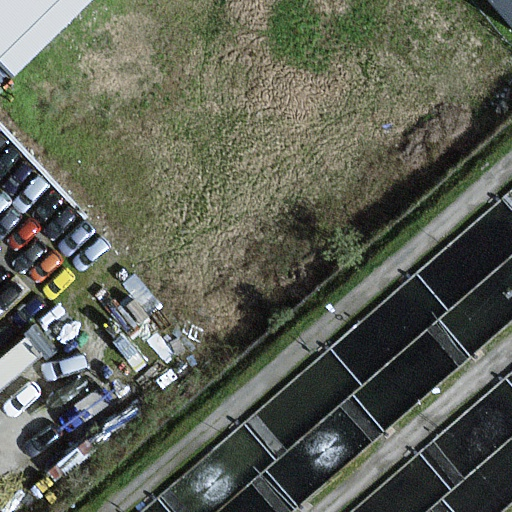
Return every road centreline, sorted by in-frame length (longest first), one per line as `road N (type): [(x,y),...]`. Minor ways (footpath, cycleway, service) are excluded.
road 1 (track): [(511,162),(111,511)]
road 2 (track): [(323,511),(511,350)]
